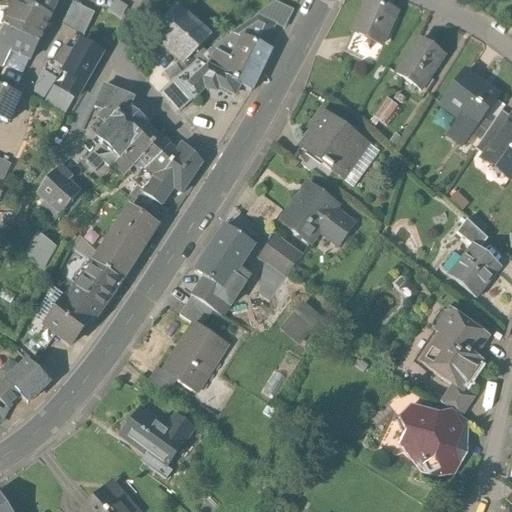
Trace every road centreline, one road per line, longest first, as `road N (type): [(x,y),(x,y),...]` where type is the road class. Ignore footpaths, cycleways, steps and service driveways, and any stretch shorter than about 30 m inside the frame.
road 1 (secondary): [(224,170),(79,391),(0,454)]
road 2 (residential): [(142,0),(112,58),(224,170)]
road 3 (secondary): [(321,0),(224,170)]
road 4 (residential): [(475,511),(511,377)]
